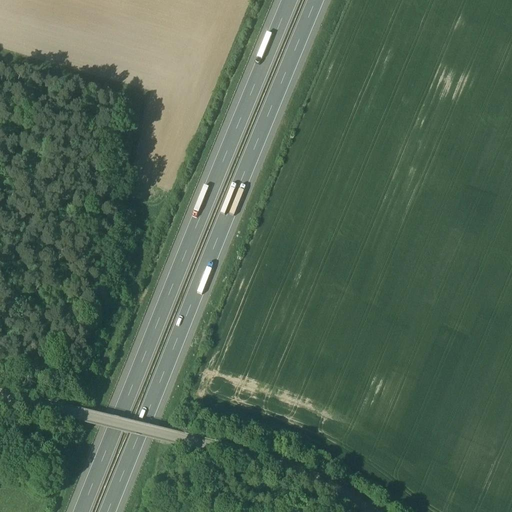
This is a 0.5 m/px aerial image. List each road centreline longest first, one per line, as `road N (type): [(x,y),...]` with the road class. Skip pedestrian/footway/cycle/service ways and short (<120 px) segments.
road 1 (motorway): [(284,0),(77,511)]
road 2 (motorway): [(113,511),(320,0)]
road 3 (unclassified): [(0,398),(277,465),(372,511)]
